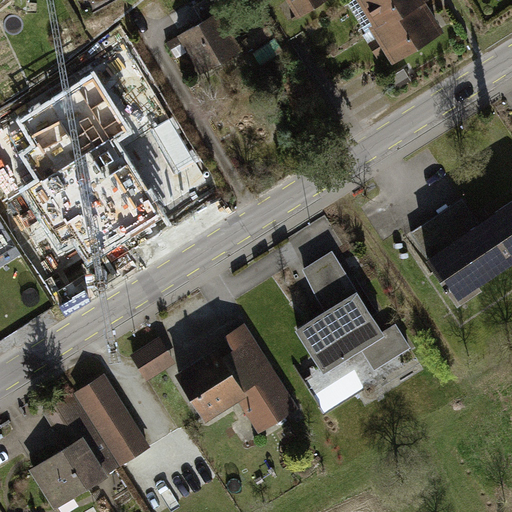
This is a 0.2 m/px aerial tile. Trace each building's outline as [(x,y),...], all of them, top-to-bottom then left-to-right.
[(291,0),(300,14),(321,0),(291,0)] [(425,1),(424,0),(368,0),(366,1),(362,4),(378,30),(422,3),(425,1)] [(441,33),(422,3),(378,30),(374,32),(393,62),(441,33)] [(219,17),(181,39),(201,73),(239,51),(219,17)] [(93,80),(23,123),(38,146),(23,154),(40,180),(26,189),(64,250),(78,241),(89,259),(160,215),(112,138),(125,130),(93,80)] [(463,203),(413,236),(457,303),(511,266),(511,207),(480,229),(463,203)] [(333,311),(300,332),(325,372),(363,348),(376,369),(410,348),(396,326),(383,335),(333,256),(308,272),(333,311)] [(250,337),(182,381),(207,422),(238,404),(258,432),(296,409),(250,337)] [(160,341),(135,356),(148,377),(172,362),(160,341)] [(107,376),(75,396),(119,466),(151,446),(107,376)] [(70,450),(38,471),(58,504),(119,466),(75,396),(48,414),(70,450)]
